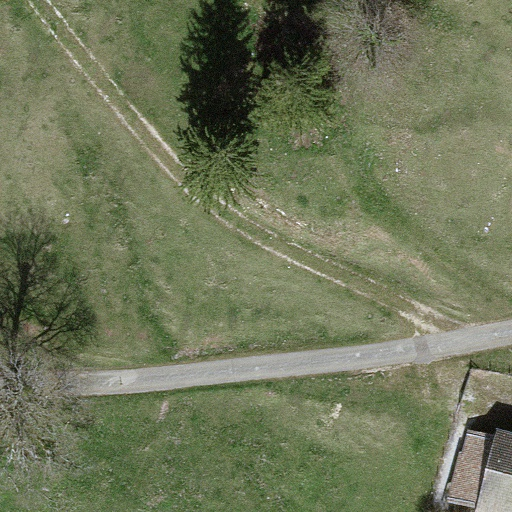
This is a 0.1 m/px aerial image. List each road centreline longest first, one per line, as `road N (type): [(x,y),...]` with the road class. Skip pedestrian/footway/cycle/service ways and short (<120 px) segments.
road 1 (track): [(475,339),(329,278),(231,224),(32,0)]
road 2 (unclassified): [(0,389),(295,365),(511,331)]
